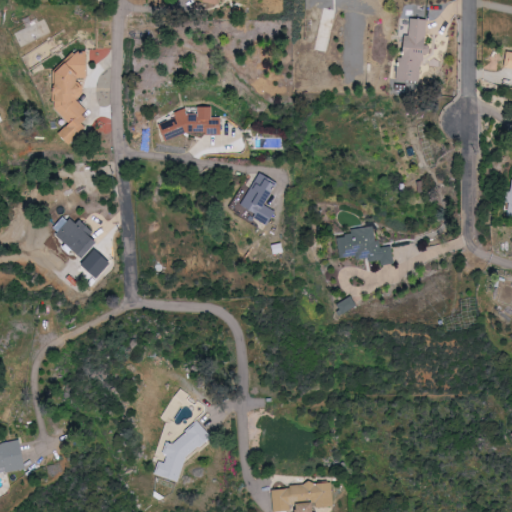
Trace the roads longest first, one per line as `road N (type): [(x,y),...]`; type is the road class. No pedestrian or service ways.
road 1 (residential): [(124,0),(139,301)]
road 2 (residential): [(471,0),(465,122)]
